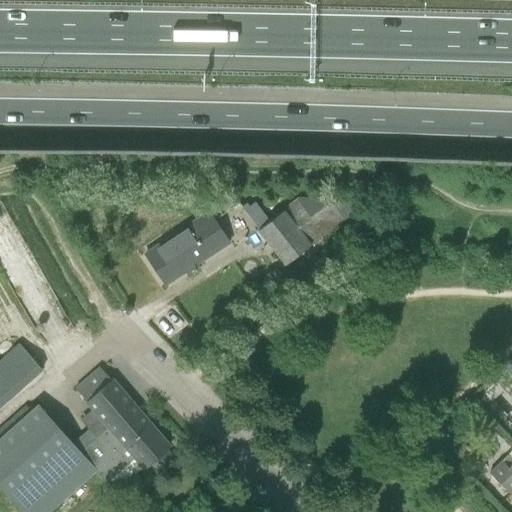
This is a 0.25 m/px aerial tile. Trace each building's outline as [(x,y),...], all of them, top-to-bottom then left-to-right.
[(254,203),(221,199),(233,217),(254,203)] [(296,199),(282,210),(309,245),(353,210),(347,202),(296,199)] [(206,212),(161,243),(144,254),(165,284),(227,241),(219,230),(229,223),(218,207),(208,214),(206,212)] [(284,264),(309,245),(282,210),(257,230),(284,264)] [(0,406),(26,383),(41,370),(18,344),(0,360),(0,406)] [(511,356),(502,366),(506,370),(510,365),(511,366),(511,356)] [(75,389),(92,409),(108,427),(78,453),(38,407),(0,439),(0,485),(22,511),(47,511),(94,471),(105,484),(135,459),(143,469),(150,463),(159,473),(170,464),(161,453),(168,447),(99,368),(75,389)] [(454,453),(464,464),(475,453),(465,443),(454,453)] [(511,458),(508,454),(488,473),(505,491),(511,485),(511,458)] [(70,494),(59,503),(66,511),(78,503),(70,494)]
